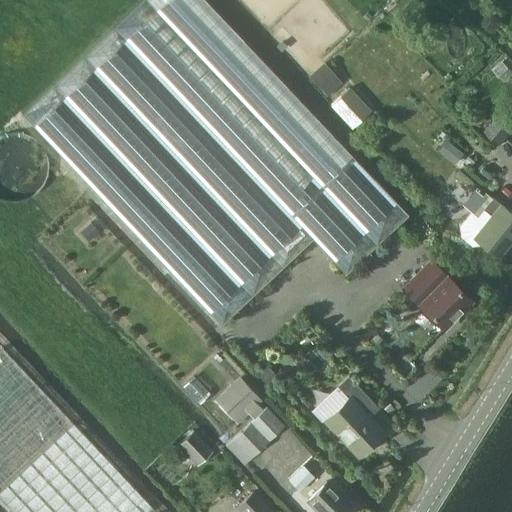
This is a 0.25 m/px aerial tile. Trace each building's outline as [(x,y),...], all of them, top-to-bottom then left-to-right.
[(344,274),(407,214),(206,0),(140,0),(21,112),(221,323),(312,236),(344,274)] [(324,61),(308,75),(310,77),(319,87),(334,74),(325,63),(324,61)] [(352,128),(371,110),(349,87),(330,104),(352,128)] [(511,128),(500,118),(486,134),(499,146),(511,131),(511,128)] [(42,170),(42,169),(42,164),(40,158),(38,154),(33,148),(29,145),(24,143),(19,141),(12,141),(6,142),(1,144),(0,144),(0,193),(4,196),(11,197),(16,197),(21,196),(27,194),(31,192),(35,188),(40,180),(42,174),(42,170)] [(448,141),(439,151),(455,164),(463,154),(448,141)] [(499,203),(492,197),(477,216),(470,211),(458,225),(459,236),(470,245),(475,245),(479,241),(498,257),(511,238),(511,211),(499,201),(499,203)] [(443,327),(470,300),(430,260),(401,289),(443,327)] [(3,347),(0,349),(0,496),(14,511),(157,511),(152,506),(3,347)] [(349,374),(310,410),(320,421),(322,419),(357,457),(386,430),(371,414),(379,407),(349,374)] [(262,409),(257,404),(261,401),(238,376),(215,399),(237,424),(249,413),(253,418),(225,444),(244,464),(285,425),(266,405),(262,409)] [(179,444),(192,459),(197,465),(212,450),(193,429),(179,444)] [(299,489),(314,476),(303,464),(288,478),(299,489)] [(319,511),(343,511),(350,505),(325,480),(306,499),(319,511)] [(271,511),(273,511),(252,489),(235,506),(240,511),(271,511)]
